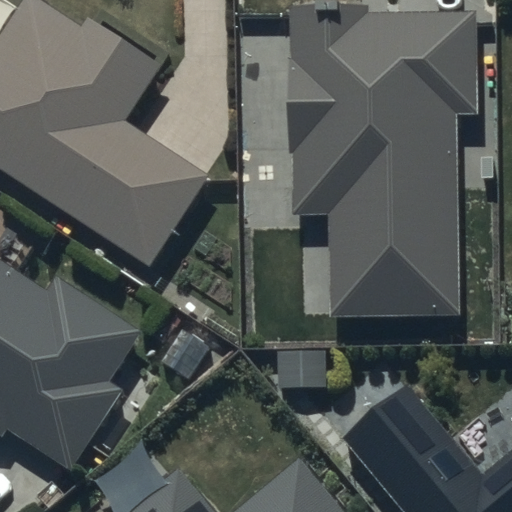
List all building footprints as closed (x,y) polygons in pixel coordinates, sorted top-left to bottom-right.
[(0,169),(151,267),(211,175),(129,122),(163,69),(89,20),(82,30),(37,0),(27,0),(18,14),(0,2),(0,169)] [(369,4),(295,5),(295,61),(288,61),(288,150),(297,151),(297,214),(331,214),(331,316),(459,316),(459,114),(477,114),(477,12),(369,12),(369,4)] [(0,439),(2,441),(10,430),(71,472),(126,392),(110,381),(142,335),(57,276),(46,293),(0,261),(0,439)] [(511,511),(511,458),(486,480),(407,388),(346,441),(406,511),(511,511)] [(219,511),(183,468),(128,511),(349,511),(306,459),(240,511),(219,511)]
